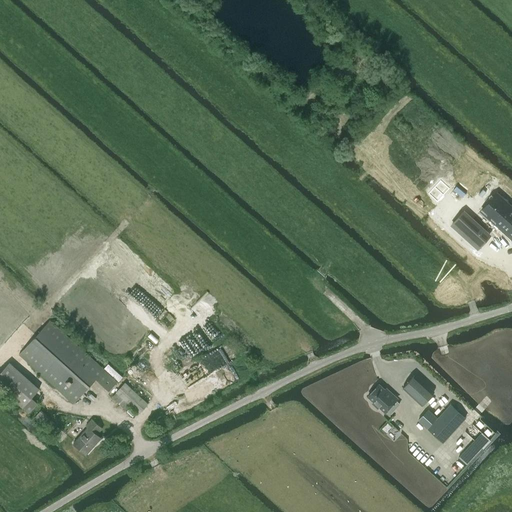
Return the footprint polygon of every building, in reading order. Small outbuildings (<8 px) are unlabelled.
[(489,214),(511,235),(511,210),(501,201),(489,214)] [(74,403),(96,379),(109,391),(117,382),(104,370),(50,320),(19,354),(74,403)] [(0,371),(0,387),(22,407),(28,413),(37,403),(30,398),(38,389),(9,362),(0,371)] [(434,392),(433,391),(423,382),(414,374),(402,388),(422,405),(434,392)] [(125,409),(129,404),(139,413),(148,404),(125,382),(116,392),(117,393),(113,397),(125,409)] [(385,389),(378,383),(366,396),(373,402),(371,403),(377,409),(379,407),(385,413),(389,416),(400,404),(396,400),(398,398),(386,387),(385,389)] [(441,441),(465,416),(451,403),(427,428),(441,441)] [(133,416),(136,413),(130,407),(127,411),(133,416)] [(51,419),(41,409),(34,416),(56,436),(62,429),(51,419)] [(437,418),(428,409),(418,420),(426,428),(437,418)] [(97,434),(102,428),(92,419),(86,425),(88,427),(73,443),(86,454),(101,438),(97,434)] [(482,432),(474,440),(482,448),(483,449),(491,440),(482,432)] [(482,448),(474,440),(458,457),(466,464),(482,448)]
